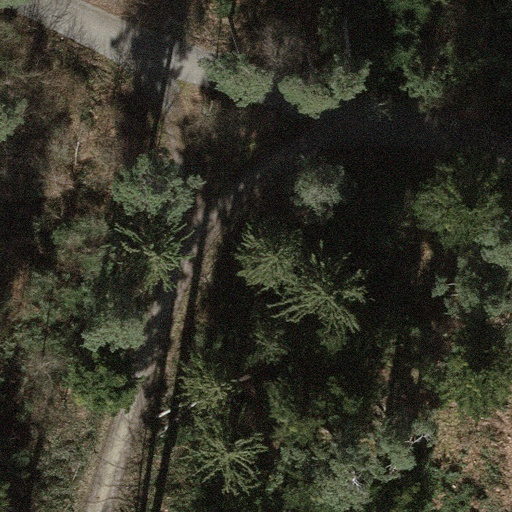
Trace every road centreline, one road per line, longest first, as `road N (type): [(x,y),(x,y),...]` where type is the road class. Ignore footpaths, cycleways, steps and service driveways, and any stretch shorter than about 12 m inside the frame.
road 1 (track): [(184,265),(276,174),(351,137),(418,124),(511,152)]
road 2 (track): [(46,0),(142,40),(188,159),(193,197),(184,265)]
road 3 (track): [(142,40),(418,124)]
road 4 (track): [(98,511),(184,265)]
